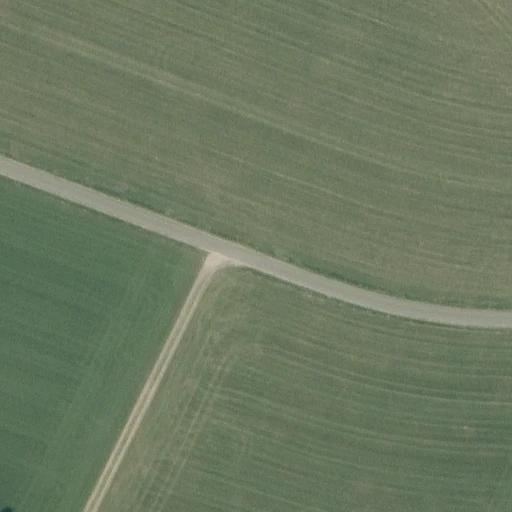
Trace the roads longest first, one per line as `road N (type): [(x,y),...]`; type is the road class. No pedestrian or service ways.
road 1 (unclassified): [(511,321),(425,314),(351,296),(0,165)]
road 2 (track): [(90,511),(218,247)]
